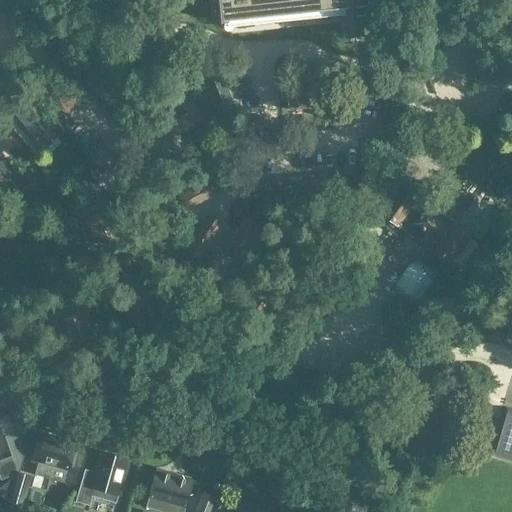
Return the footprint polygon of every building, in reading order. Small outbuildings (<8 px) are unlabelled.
[(360,0),(211,0),(216,41),(363,26),(360,0)] [(226,85),(222,76),(213,80),(217,89),(226,85)] [(226,85),(217,89),(221,98),(230,94),(226,85)] [(325,88),(287,91),(289,109),(327,106),(325,88)] [(225,107),(234,103),(230,94),(221,98),(225,107)] [(7,113),(40,152),(53,142),(19,103),(7,113)] [(234,103),(225,107),(229,116),(238,113),(234,103)] [(229,116),(233,126),(242,122),(238,113),(229,116)] [(246,131),(242,122),(233,126),(237,135),(246,131)] [(354,172),(344,173),(345,183),(355,182),(354,172)] [(335,183),(345,183),(344,173),(334,174),(335,183)] [(335,183),(334,174),(324,175),(325,184),(335,183)] [(324,175),(314,176),(315,185),(325,184),(324,175)] [(314,176),(304,177),(305,186),(315,185),(314,176)] [(294,177),(284,178),(285,188),(295,187),(294,177)] [(294,177),(295,187),(305,186),(304,177),(294,177)] [(275,189),(285,188),(284,178),(274,179),(275,189)] [(186,213),(218,195),(208,179),(177,197),(186,213)] [(274,179),(264,180),(265,190),(275,189),(274,179)] [(438,190),(420,214),(411,208),(421,194),(405,182),(382,214),(427,248),(417,262),(434,275),(445,261),(448,264),(470,234),(454,223),(464,210),(438,190)] [(110,220),(100,204),(83,214),(101,246),(123,233),(114,218),(110,220)] [(232,254),(238,250),(261,234),(250,218),(221,237),(232,254)] [(201,261),(219,230),(203,220),(184,251),(201,261)] [(275,247),(251,261),(262,278),(283,263),(275,247)] [(153,327),(174,313),(164,298),(160,301),(149,285),(132,297),(153,327)] [(247,337),(269,309),(252,296),(231,325),(247,337)] [(78,354),(101,343),(94,327),(89,329),(81,312),(63,321),(78,354)] [(511,411),(507,410),(494,454),(511,459),(511,411)] [(24,436),(15,433),(23,457),(29,437),(24,436)] [(33,459),(38,461),(35,471),(51,475),(54,465),(68,469),(69,466),(73,467),(78,449),(74,448),(75,444),(40,434),(33,459)] [(101,452),(95,472),(85,469),(75,501),(89,505),(92,496),(116,503),(128,459),(101,452)] [(0,478),(0,480),(14,474),(16,472),(17,472),(17,471),(12,456),(0,460),(0,478)] [(343,464),(338,476),(361,485),(365,472),(343,464)] [(185,507),(193,479),(157,468),(149,497),(185,507)] [(3,484),(0,486),(0,497),(8,503),(19,506),(28,475),(16,472),(14,474),(3,484)] [(202,491),(194,511),(212,511),(218,497),(202,491)] [(290,511),(246,494),(238,511),(290,511)]
